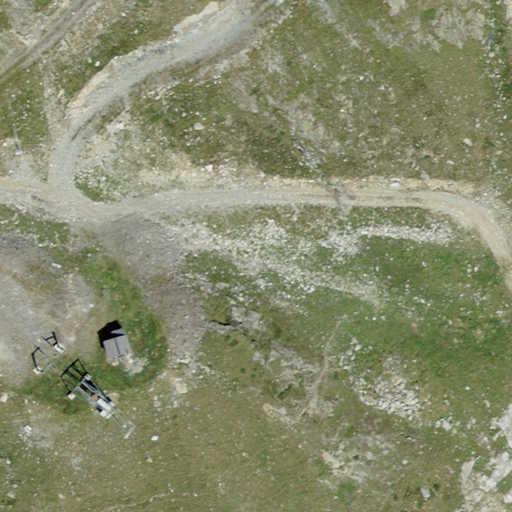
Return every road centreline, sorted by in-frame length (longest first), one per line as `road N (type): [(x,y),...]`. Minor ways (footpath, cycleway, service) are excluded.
road 1 (track): [(511,247),(450,205),(345,194),(258,196),(100,214),(0,186)]
road 2 (track): [(0,79),(92,0)]
